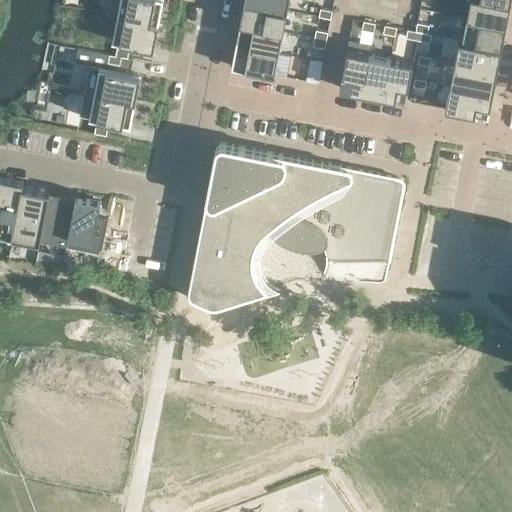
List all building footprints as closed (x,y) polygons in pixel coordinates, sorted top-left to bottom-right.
[(119,0),(117,14),(158,22),(162,0),(119,0)] [(288,0),(243,0),(244,1),(287,10),(288,0)] [(469,0),(466,17),(506,25),(510,3),(492,0),(469,0)] [(287,10),(244,1),(240,22),(283,31),(287,10)] [(320,7),(318,15),(330,18),(332,10),(320,7)] [(117,14),(112,40),(153,48),(158,22),(117,14)] [(466,17),(463,16),(458,39),(501,47),(506,25),(466,17)] [(363,20),(362,28),(374,31),(375,22),(363,20)] [(279,52),(283,31),(240,22),(235,44),(279,52)] [(417,22),(415,30),(419,31),(427,32),(428,25),(417,22)] [(385,24),(383,32),(395,35),(396,26),(385,24)] [(407,28),(405,37),(417,39),(419,31),(415,30),(407,28)] [(316,29),(314,37),(326,39),(328,31),(316,29)] [(419,31),(417,39),(429,41),(431,33),(427,32),(419,31)] [(326,39),(314,37),(312,45),(324,47),(326,39)] [(458,39),(454,61),(497,70),(501,47),(458,39)] [(279,52),(235,44),(231,66),(274,74),(279,52)] [(117,47),(115,55),(121,56),(127,57),(128,49),(117,47)] [(347,48),(339,87),(362,91),(369,52),(347,48)] [(369,52),(362,91),(383,96),(391,56),(369,52)] [(109,54),(107,62),(119,64),(121,56),(115,55),(109,54)] [(418,54),(417,62),(429,65),(430,57),(418,54)] [(391,56),(383,96),(405,100),(413,61),(391,56)] [(317,74),(320,60),(308,58),(306,72),(317,74)] [(454,61),(449,84),(492,92),(497,70),(454,61)] [(99,66),(94,91),(135,99),(140,74),(99,66)] [(414,77),(412,85),(424,87),(426,79),(414,77)] [(449,84),(445,108),(488,116),(492,92),(449,84)] [(94,91),(89,117),(130,125),(135,99),(94,91)] [(95,124),(94,132),(106,134),(107,126),(95,124)] [(189,287),(189,290),(190,293),(192,295),(194,297),(207,303),(210,304),(213,304),(216,304),(219,304),(268,289),(261,282),(256,275),(253,266),(252,258),(253,249),(257,240),(262,233),(269,227),(271,230),(273,233),(279,238),(286,242),(294,245),(301,247),(309,248),(317,247),(320,246),(324,245),(326,250),(326,256),(326,262),(325,268),(384,280),(385,279),(385,278),(386,276),(404,185),(404,182),(403,180),(401,178),(398,177),(224,143),(222,143),(219,144),(217,146),(216,148),(189,287)] [(0,232),(12,235),(22,184),(23,180),(0,175),(0,232)] [(39,240),(40,236),(49,189),(22,184),(12,235),(39,240)] [(49,189),(40,236),(67,242),(68,234),(76,195),(49,189)] [(100,199),(76,195),(68,234),(93,239),(95,226),(103,228),(106,216),(98,214),(100,199)] [(48,253),(38,250),(36,261),(46,263),(48,253)]
